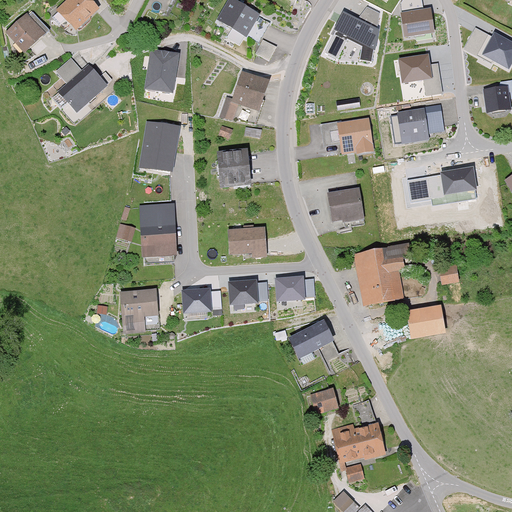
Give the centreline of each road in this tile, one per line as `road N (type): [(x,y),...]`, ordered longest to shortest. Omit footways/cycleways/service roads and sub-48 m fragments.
road 1 (tertiary): [(318,269),(424,475)]
road 2 (residential): [(318,269),(187,277),(186,178)]
road 3 (residential): [(99,45),(93,57),(102,65),(179,38),(253,67),(293,64)]
road 4 (tertiary): [(293,64),(283,147),(290,196),(318,269)]
road 5 (residential): [(443,0),(471,151)]
